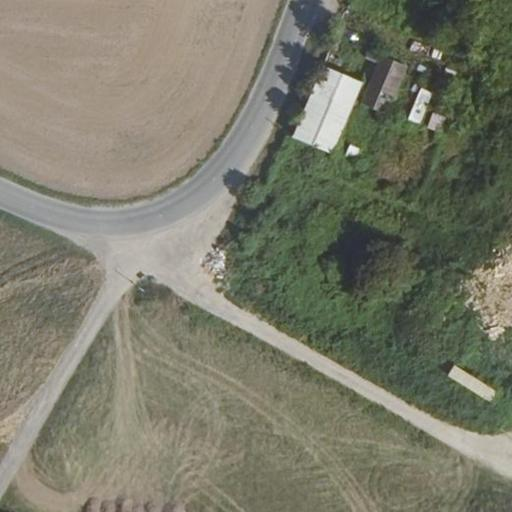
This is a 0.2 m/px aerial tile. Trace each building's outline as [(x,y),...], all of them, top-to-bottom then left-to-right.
[(379,26),(376,38),(399,45),(402,34),(379,26)] [(416,38),(412,51),(442,60),(446,48),(416,38)] [(400,92),(392,89),(397,75),(367,62),(363,73),(379,80),(365,115),(388,124),(400,92)] [(292,136),(333,153),(364,80),(324,63),(292,136)] [(418,86),(408,121),(421,125),(431,89),(418,86)] [(440,132),(446,116),(428,110),(422,126),(440,132)] [(287,268),(280,286),(291,291),(284,311),(350,337),(366,296),(321,277),(326,263),(305,255),(297,273),(287,268)]
